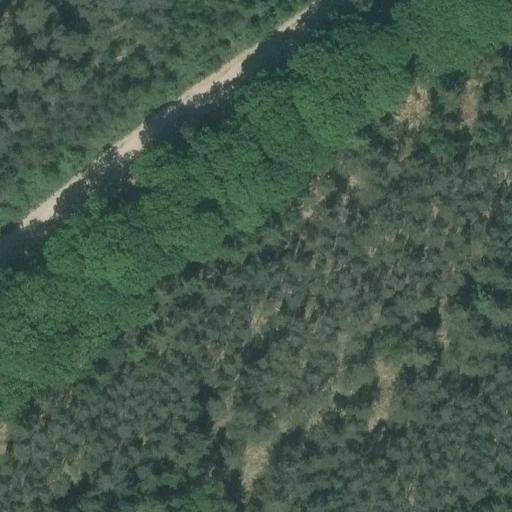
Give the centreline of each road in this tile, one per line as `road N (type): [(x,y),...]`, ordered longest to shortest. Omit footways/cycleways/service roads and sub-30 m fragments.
road 1 (track): [(0,335),(473,0)]
road 2 (track): [(0,249),(332,0)]
